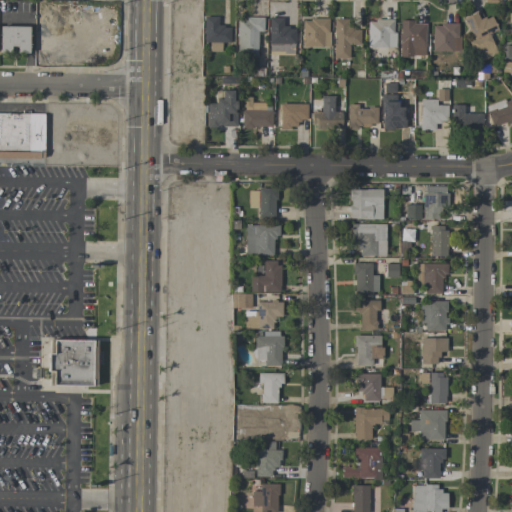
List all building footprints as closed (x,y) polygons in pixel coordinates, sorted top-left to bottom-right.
[(489,33),(497,31),(491,15),(479,20),(476,13),(463,17),(478,61),(496,55),(489,33)] [(203,42),(230,42),(230,26),(218,26),(218,17),(203,17),(203,42)] [(263,18),(237,17),(236,54),(257,54),(258,31),(263,32),(263,18)] [(268,51),(294,51),(295,28),(282,27),(282,18),(268,17),(268,51)] [(347,19),(334,18),(333,58),(349,59),(349,45),(360,45),(361,29),(347,28),(347,19)] [(329,19),(302,19),(302,47),(328,47),(329,19)] [(367,47),(394,48),(394,20),(368,20),(367,47)] [(399,22),(400,57),(425,56),(425,21),(399,22)] [(432,23),(432,51),(458,51),(459,24),(432,23)] [(29,27),(0,26),(0,52),(29,53),(29,27)] [(209,51),(221,51),(221,43),(209,43),(209,51)] [(236,127),(236,90),(221,90),(221,101),(206,101),(206,127),(236,127)] [(341,112),(334,112),(333,96),(320,96),(321,112),(312,112),(312,129),(342,129),(341,112)] [(264,103),(252,102),(252,97),(243,97),(242,127),(271,127),(271,111),(264,111),(264,103)] [(493,127),(511,120),(511,122),(511,97),(485,107),(493,127)] [(447,105),(437,105),(437,99),(420,99),(419,131),(434,131),(435,123),(447,123),(447,105)] [(306,104),(280,103),(279,128),(296,129),(297,120),(306,120),(306,104)] [(347,127),(377,127),(377,108),(357,108),(357,105),(348,104),(347,127)] [(481,113),(463,113),(463,104),(451,105),(452,130),(481,129),(481,113)] [(44,114),(0,113),(0,158),(43,159),(44,114)] [(445,207),(446,186),(423,186),(422,219),(440,219),(441,207),(445,207)] [(276,189),(248,189),(248,208),(257,208),(257,217),(275,218),(276,189)] [(382,219),(382,190),(349,189),(349,219),(382,219)] [(420,205),(405,204),(405,219),(420,219),(420,205)] [(385,224),(351,224),(351,249),(359,249),(359,256),(385,256),(385,224)] [(272,254),(273,237),(278,237),(279,225),(245,225),(244,254),(272,254)] [(430,256),(445,256),(446,226),(430,225),(430,256)] [(425,242),(426,230),(401,229),(401,241),(425,242)] [(279,261),(263,260),(263,276),(250,275),(249,292),(278,292),(279,261)] [(371,263),(353,263),(354,293),(378,293),(378,275),(371,275),(371,263)] [(416,287),(423,287),(423,294),(441,294),(441,275),(446,275),(447,264),(416,263),(416,287)] [(377,300),(358,300),(357,329),(377,330),(377,300)] [(281,317),(282,301),(256,301),(256,311),(244,311),(244,328),(272,329),(272,316),(281,317)] [(421,331),(446,330),(446,301),(428,301),(428,305),(421,305),(421,331)] [(281,366),(281,332),(263,331),(262,336),(254,336),(254,361),(263,361),(263,366),(281,366)] [(381,336),(355,335),(354,365),(370,366),(370,357),(381,358),(381,336)] [(446,338),(420,338),(420,364),(438,364),(437,352),(446,352),(446,338)] [(96,340),(48,339),(47,373),(49,373),(48,385),(95,386),(96,340)] [(444,403),(445,372),(428,372),(428,403),(444,403)] [(277,402),(276,386),(282,386),(282,373),(257,373),(258,383),(260,383),(260,403),(277,402)] [(356,392),(362,391),(363,400),(391,399),(391,387),(379,387),(379,373),(355,374),(356,392)] [(353,439),(370,439),(371,423),(387,424),(387,409),(353,408),(353,439)] [(408,420),(408,431),(419,431),(419,439),(444,440),(444,410),(417,410),(417,420),(408,420)] [(255,450),(254,476),(270,477),(271,467),(279,467),(279,450),(273,450),(274,443),(270,443),(269,450),(255,450)] [(341,478),(380,478),(381,448),(354,447),(354,467),(342,467),(341,478)] [(444,448),(419,448),(419,478),(438,478),(438,460),(444,460),(444,448)] [(277,511),(277,484),(259,484),(260,491),(253,492),(253,511),(277,511)] [(446,511),(447,493),(438,493),(439,485),(412,484),(411,511),(446,511)] [(367,511),(368,485),(351,485),(350,511),(367,511)]
